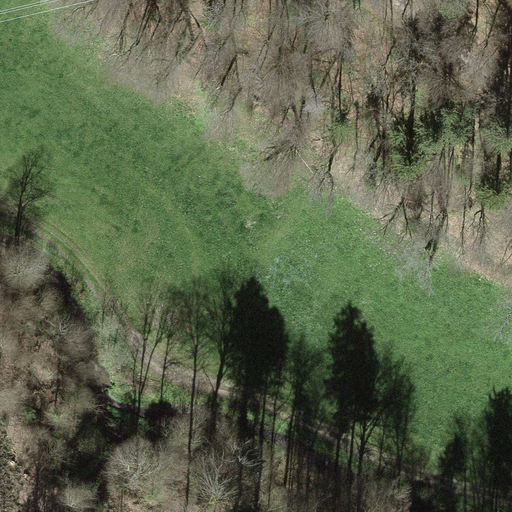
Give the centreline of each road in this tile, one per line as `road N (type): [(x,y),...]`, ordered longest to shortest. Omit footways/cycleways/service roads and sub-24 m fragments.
road 1 (track): [(0,201),(53,232),(163,369),(266,404),(418,475),(511,501)]
road 2 (track): [(400,0),(511,104)]
